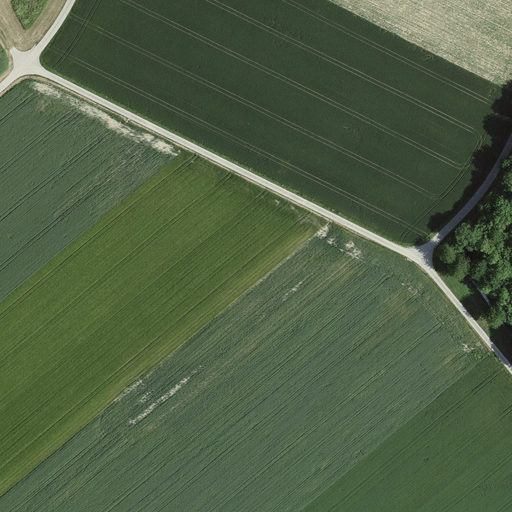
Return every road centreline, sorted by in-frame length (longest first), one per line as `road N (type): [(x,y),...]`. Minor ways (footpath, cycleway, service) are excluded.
road 1 (track): [(0,29),(26,64),(419,260),(511,368)]
road 2 (track): [(511,150),(480,198),(419,260)]
